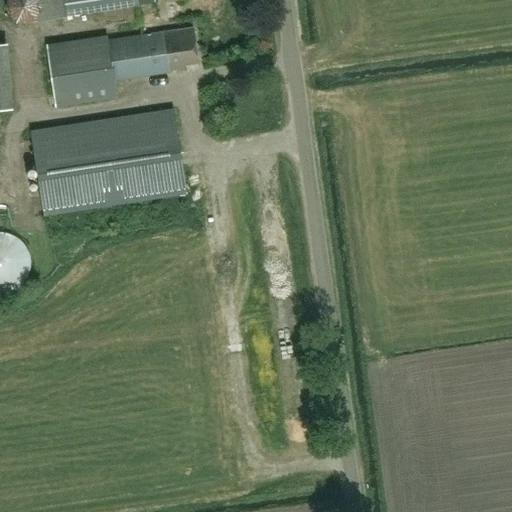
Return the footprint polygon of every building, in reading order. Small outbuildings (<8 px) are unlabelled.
[(42,0),(6,0),(5,5),(17,22),(36,19),(43,0),(42,0)] [(155,0),(64,0),(66,14),(155,0)] [(106,34),(47,44),(56,104),(116,94),(113,79),(184,68),(183,63),(198,61),(193,26),(107,40),(106,34)] [(173,107),(32,129),(45,212),(186,191),(183,173),(173,107)] [(0,292),(3,293),(11,290),(19,286),(25,279),(29,271),(31,263),(30,254),(27,245),(21,238),(14,233),(5,230),(0,230),(0,292)] [(253,389),(234,389),(234,421),(253,421),(253,389)]
